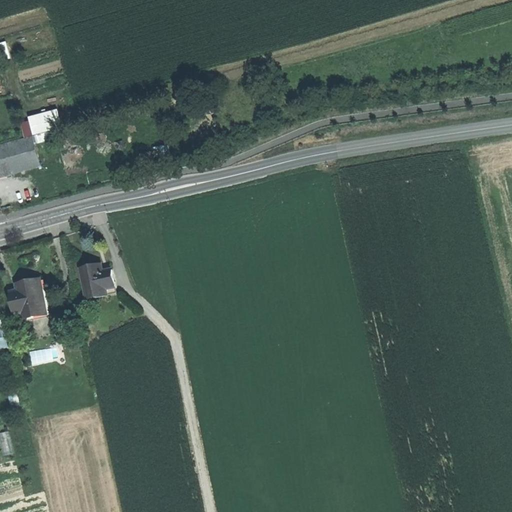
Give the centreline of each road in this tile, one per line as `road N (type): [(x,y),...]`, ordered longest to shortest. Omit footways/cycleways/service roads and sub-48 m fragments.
road 1 (secondary): [(511,124),(299,158),(0,232)]
road 2 (track): [(99,204),(120,274),(174,337),(213,511)]
